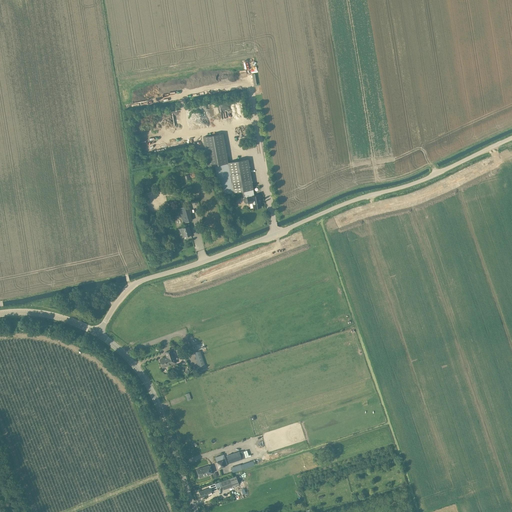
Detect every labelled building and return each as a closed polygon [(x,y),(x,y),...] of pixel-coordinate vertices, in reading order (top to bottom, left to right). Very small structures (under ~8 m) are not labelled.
[(239,84),(239,74),(225,74),(225,83),(239,84)] [(181,80),(177,84),(181,89),(185,85),(181,80)] [(223,134),(203,137),(208,167),(228,163),(233,193),(243,191),(244,198),(243,198),(244,201),(245,202),(246,203),(247,204),(248,203),(248,204),(252,203),(253,208),(261,207),(260,200),(261,199),(260,195),(254,196),(248,159),(228,163),(223,134)] [(193,220),(188,206),(179,208),(183,223),(193,220)] [(191,235),(189,226),(179,229),(181,238),(184,237),(185,239),(191,237),(191,235)] [(160,360),(162,368),(173,364),(172,360),(174,359),(171,350),(166,352),(168,357),(160,360)] [(239,452),(226,456),(229,463),(241,459),(239,452)] [(217,464),(218,468),(227,465),(224,456),(224,455),(220,456),(221,457),(222,460),(217,462),(216,459),(215,457),(216,459),(217,464)] [(255,460),(238,466),(240,472),(257,466),(255,460)] [(199,478),(211,474),(208,466),(196,470),(199,478)] [(221,482),(223,490),(239,484),(236,476),(221,482)] [(208,486),(209,488),(199,492),(201,498),(212,494),(211,492),(217,490),(215,483),(208,486)]
